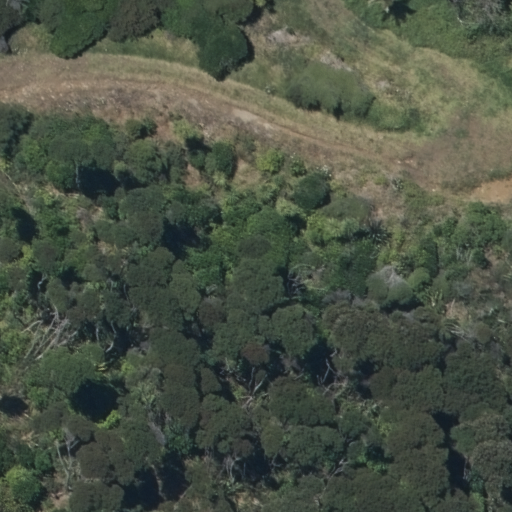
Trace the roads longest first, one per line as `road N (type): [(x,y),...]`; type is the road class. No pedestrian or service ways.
road 1 (track): [(511,155),(251,102),(0,96)]
road 2 (track): [(307,0),(396,54),(511,97)]
